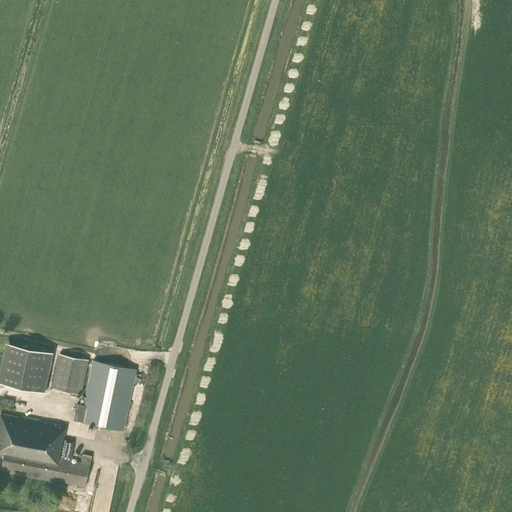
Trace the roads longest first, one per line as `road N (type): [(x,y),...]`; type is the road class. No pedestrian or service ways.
road 1 (unclassified): [(130,511),(275,0)]
road 2 (track): [(174,356),(97,354),(15,337)]
